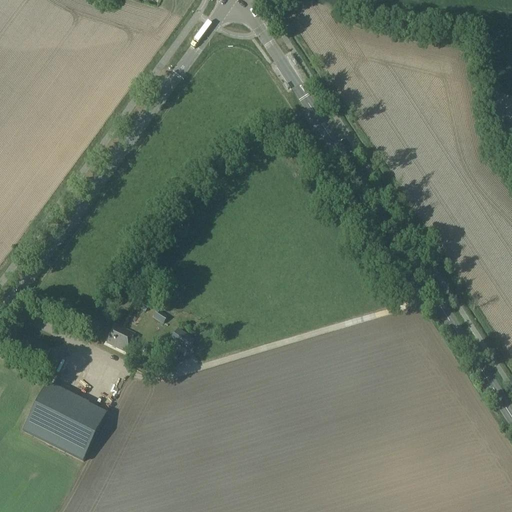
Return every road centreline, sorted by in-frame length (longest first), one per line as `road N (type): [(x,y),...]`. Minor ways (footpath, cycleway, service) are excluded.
road 1 (secondary): [(511,415),(242,0)]
road 2 (secondary): [(0,315),(229,0)]
